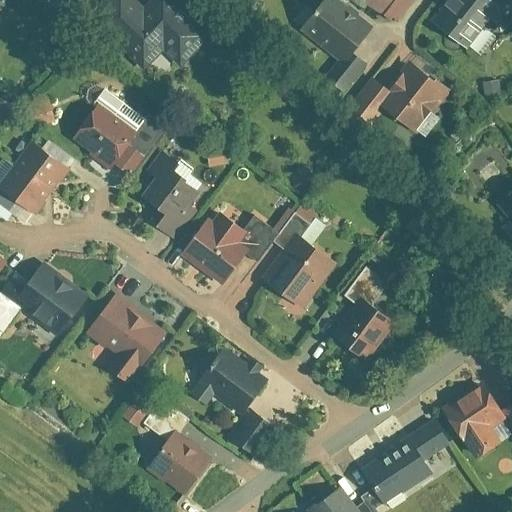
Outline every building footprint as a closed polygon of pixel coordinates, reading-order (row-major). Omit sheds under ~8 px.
[(156,0),(148,8),(139,0),(104,0),(90,14),(144,69),(163,52),(178,66),(214,30),(181,0),(156,0)] [(342,59),(372,23),(339,0),(321,0),(299,28),(342,59)] [(502,28),(511,15),(511,0),(444,0),(429,18),(465,45),(485,19),(502,28)] [(417,133),(449,87),(406,57),(383,90),(370,81),(350,109),(373,125),(384,110),(417,133)] [(33,125),(56,118),(52,97),(26,103),(33,125)] [(109,166),(139,125),(100,98),(71,139),(109,166)] [(0,123),(12,109),(0,100),(0,123)] [(130,174),(164,127),(147,114),(113,162),(130,174)] [(0,189),(34,214),(69,164),(31,140),(0,180),(0,189)] [(206,165),(226,161),(224,148),(204,152),(206,165)] [(160,165),(136,197),(152,210),(149,215),(178,237),(196,214),(185,206),(195,191),(160,165)] [(511,181),(495,193),(511,218),(511,181)] [(181,252),(224,282),(244,256),(254,242),(241,232),(211,211),(181,252)] [(275,236),(268,246),(286,258),(299,239),(308,245),(319,230),(292,212),(275,236)] [(254,242),(244,256),(255,263),(268,246),(275,236),(252,218),(241,232),(254,242)] [(286,258),(268,284),(301,308),(336,263),(308,245),(299,239),(286,258)] [(83,296),(37,261),(9,296),(56,334),(83,296)] [(359,298),(370,306),(385,285),(363,269),(343,299),(353,307),(359,298)] [(164,333),(115,295),(84,331),(115,354),(105,366),(128,383),(164,333)] [(370,306),(359,298),(353,307),(329,337),(364,360),(394,322),(370,306)] [(242,411),(267,374),(221,343),(194,380),(242,411)] [(511,419),(486,383),(439,411),(470,455),(511,431),(511,419)] [(137,429),(156,402),(136,389),(118,416),(137,429)] [(256,458),(273,428),(248,411),(229,441),(256,458)] [(185,497),(216,452),(176,426),(147,471),(185,497)] [(410,434),(353,471),(377,503),(436,467),(410,434)] [(360,511),(337,480),(297,511),(360,511)]
